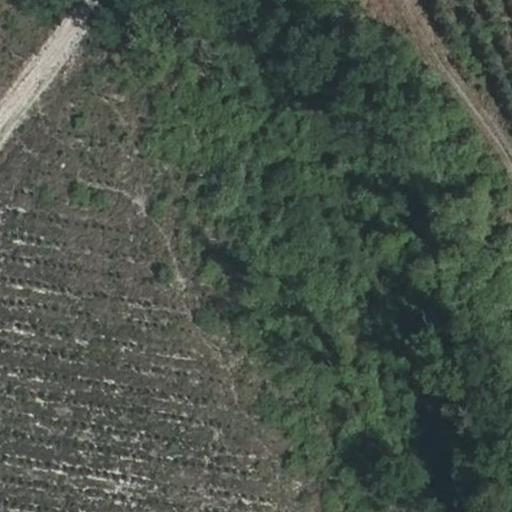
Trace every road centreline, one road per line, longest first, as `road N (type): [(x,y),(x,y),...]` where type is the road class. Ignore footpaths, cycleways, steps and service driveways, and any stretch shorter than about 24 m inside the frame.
road 1 (track): [(394,0),(511,174)]
road 2 (track): [(0,117),(100,0)]
